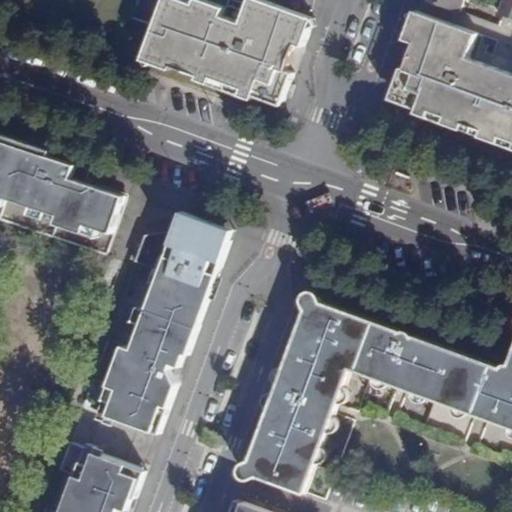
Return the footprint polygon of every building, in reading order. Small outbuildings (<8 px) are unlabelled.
[(229,81),(237,83),(265,0),(263,0),(250,0),(242,24),(221,16),(224,7),(205,0),(196,0),(195,3),(185,0),(164,0),(146,50),(157,55),(155,62),(172,68),(173,65),(200,74),(198,78),(212,84),(215,75),(229,81)] [(274,101),(286,98),(295,73),(288,70),(277,66),(282,53),(293,56),(297,45),(305,47),(311,30),(303,27),(307,15),(265,0),(237,83),(243,86),(240,94),(254,99),(257,95),(274,101)] [(436,0),(462,9),(465,0),(436,0)] [(501,14),(511,17),(511,2),(504,0),(500,0),(496,11),(501,14)] [(424,11),(416,9),(413,17),(421,20),(424,11)] [(511,80),(506,78),(505,68),(487,61),(479,69),(465,63),(469,54),(477,31),(424,11),(421,20),(413,17),(406,37),(418,41),(409,66),(406,65),(395,93),(400,101),(419,109),(418,112),(431,117),(433,109),(449,114),(475,124),(503,135),(511,138),(511,80)] [(315,18),(307,15),(303,27),(311,30),(315,18)] [(157,55),(146,50),(143,58),(155,62),(157,55)] [(277,66),(288,70),(293,56),(282,53),(277,66)] [(479,69),(487,61),(469,54),(465,63),(479,69)] [(212,84),(226,89),(229,81),(215,75),(212,84)] [(226,89),(234,92),(237,83),(229,81),(226,89)] [(237,83),(234,92),(240,94),(243,86),(237,83)] [(446,123),(449,114),(433,109),(431,117),(446,123)] [(472,132),(475,124),(449,114),(446,123),(472,132)] [(500,143),(503,135),(475,124),(472,132),(500,143)] [(500,143),(511,147),(511,138),(503,135),(500,143)] [(0,194),(7,197),(31,205),(47,210),(59,214),(100,228),(113,232),(126,194),(91,183),(86,181),(90,168),(76,163),(0,138),(0,194)] [(97,166),(78,160),(76,163),(90,168),(86,181),(91,183),(97,166)] [(44,218),(47,210),(31,205),(29,214),(44,218)] [(232,239),(235,229),(184,211),(178,228),(217,242),(219,235),(232,239)] [(97,236),(100,228),(59,214),(56,223),(97,236)] [(112,415),(162,433),(179,385),(177,380),(175,377),(173,373),(170,371),(173,362),(180,365),(184,352),(190,355),(232,239),(219,235),(217,242),(178,228),(163,240),(153,267),(156,267),(162,269),(154,294),(148,309),(138,335),(134,348),(125,344),(111,385),(119,388),(109,414),(112,415)] [(136,258),(150,263),(157,244),(143,238),(136,258)] [(162,269),(156,267),(148,291),(154,294),(162,269)] [(511,358),(508,370),(425,339),(423,344),(413,341),(415,336),(312,298),(285,372),(292,374),(287,386),(280,384),(248,472),(304,493),(334,411),(327,409),(330,400),(337,403),(351,366),(396,382),(398,375),(408,379),(405,386),(474,411),(477,404),(488,408),(486,415),(511,424),(511,358)] [(129,332),(138,335),(148,309),(139,306),(129,332)] [(425,339),(415,336),(413,341),(423,344),(425,339)] [(292,374),(285,372),(280,384),(287,386),(292,374)] [(396,382),(405,386),(408,379),(398,375),(396,382)] [(109,422),(112,415),(109,414),(119,388),(111,385),(99,417),(109,422)] [(334,411),(337,403),(330,400),(327,409),(334,411)] [(474,411),(486,415),(488,408),(477,404),(474,411)] [(90,442),(79,474),(87,477),(96,452),(98,452),(100,446),(90,442)] [(118,511),(121,506),(127,508),(142,468),(98,452),(96,452),(87,477),(79,474),(64,511),(118,511)] [(135,496),(138,497),(148,471),(142,468),(127,508),(130,509),(135,496)] [(245,503),(238,501),(234,511),(239,511),(242,511),(245,503)] [(242,511),(239,511),(269,511),(245,503),(242,511)]
